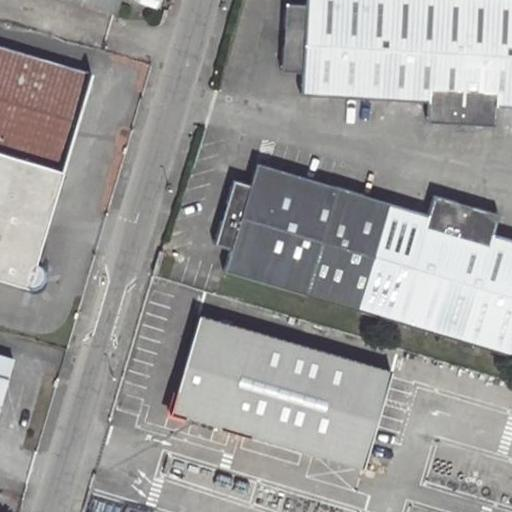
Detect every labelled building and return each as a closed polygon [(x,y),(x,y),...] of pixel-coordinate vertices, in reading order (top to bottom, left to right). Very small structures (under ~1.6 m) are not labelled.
[(60,0),(113,16),(117,0),(60,0)] [(424,120),(492,124),(494,105),(511,106),(511,0),(302,0),(302,7),(284,6),(280,70),(299,72),(298,94),(426,102),(424,120)] [(90,75),(0,47),(0,280),(25,288),(30,289),(36,286),(39,283),(41,279),(41,273),(39,269),(37,266),(32,264),(90,75)] [(496,214),(432,197),(427,214),(255,164),(248,184),(231,179),(212,244),(230,250),(226,268),(511,354),(511,239),(491,234),(496,214)] [(169,413),(361,467),(389,369),(198,312),(169,413)] [(0,397),(11,360),(0,356),(0,397)]
